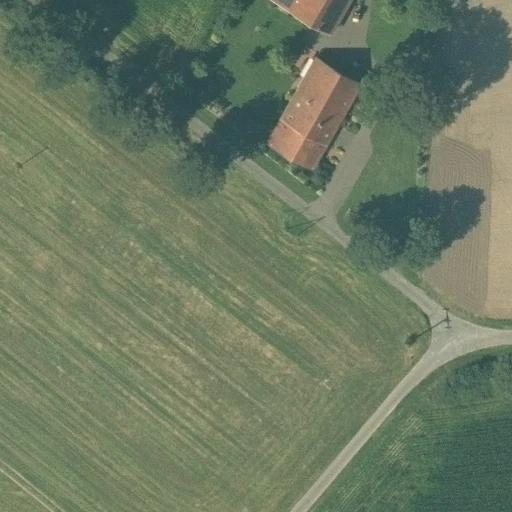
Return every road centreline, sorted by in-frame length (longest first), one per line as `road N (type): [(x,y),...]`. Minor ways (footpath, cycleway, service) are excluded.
road 1 (unclassified): [(461,341),(228,141),(41,0)]
road 2 (unclassified): [(298,511),(396,396),(461,341)]
